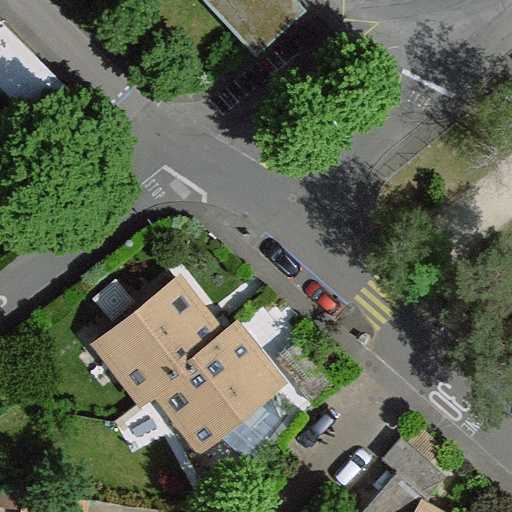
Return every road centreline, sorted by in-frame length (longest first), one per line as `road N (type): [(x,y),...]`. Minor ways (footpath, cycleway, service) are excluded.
road 1 (residential): [(511,435),(419,356),(293,211)]
road 2 (residential): [(0,305),(191,159)]
road 3 (residential): [(24,0),(191,159)]
road 4 (residential): [(293,211),(396,119),(454,53)]
